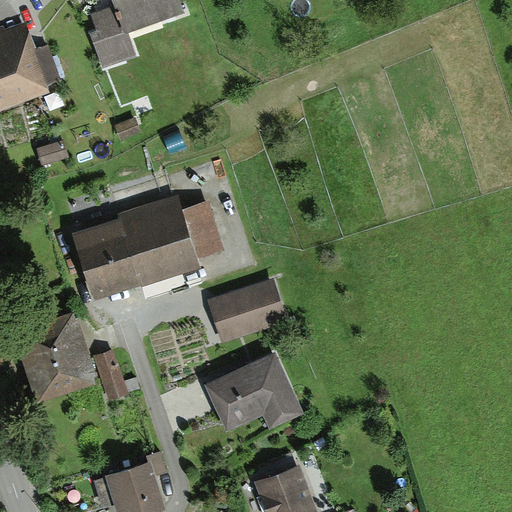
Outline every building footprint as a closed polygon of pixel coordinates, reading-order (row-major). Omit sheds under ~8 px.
[(101,71),(136,58),(127,33),(184,13),(179,0),(113,0),(115,5),(91,13),(96,26),(86,29),(101,71)] [(47,83),(60,78),(48,45),(35,49),(25,23),(0,32),(0,110),(50,93),(47,83)] [(136,117),(115,125),(120,139),(141,131),(136,117)] [(63,142),(37,148),(42,165),(67,158),(63,142)] [(203,268),(200,257),(223,250),(209,203),(179,212),(176,199),(120,216),(122,222),(75,237),(94,301),(203,268)] [(222,343),(287,322),(272,278),(207,299),(222,343)] [(36,404),(100,383),(77,309),(12,330),(36,404)] [(112,350),(93,357),(108,399),(127,392),(112,350)] [(262,414),(270,430),(305,413),(276,351),(246,365),(204,385),(227,431),(262,414)] [(169,472),(162,451),(146,456),(148,464),(96,481),(105,510),(116,507),(117,511),(164,511),(167,511),(156,476),(169,472)] [(256,478),(270,511),(310,511),(315,510),(294,462),(256,478)]
